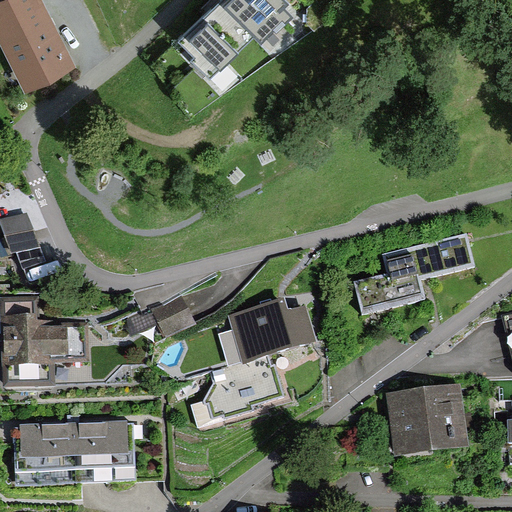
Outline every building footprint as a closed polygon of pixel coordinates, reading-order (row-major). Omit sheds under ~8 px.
[(42,0),(0,0),(0,30),(26,83),(72,61),(42,0)] [(287,0),(222,0),(182,38),(213,70),(256,29),(262,35),(291,9),(285,2),(287,0)] [(37,246),(27,215),(5,222),(15,253),(37,246)] [(473,266),(466,236),(385,256),(390,278),(359,286),(366,316),(426,301),(421,279),(473,266)] [(38,301),(3,303),(6,386),(55,384),(55,366),(86,364),(85,323),(39,324),(38,301)] [(182,301),(154,314),(165,337),(192,324),(182,301)] [(289,303),(235,319),(248,363),(269,357),(315,344),(306,312),(292,316),(289,303)] [(269,357),(248,363),(212,374),(215,384),(207,398),(212,417),(281,397),(269,357)] [(460,386),(389,397),(398,458),(469,447),(460,386)] [(132,427),(74,430),(76,482),(134,480),(132,427)] [(74,430),(17,432),(19,484),(76,482),(74,430)]
